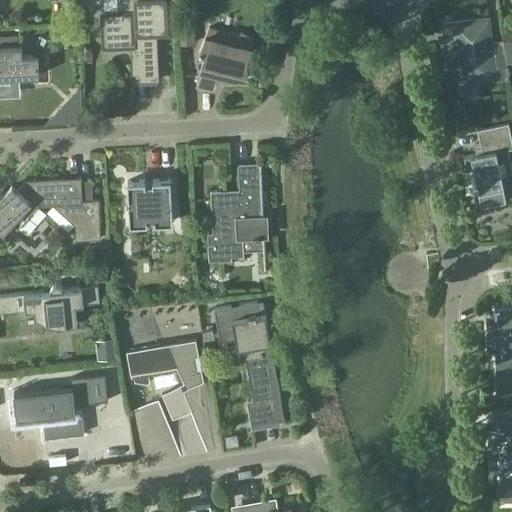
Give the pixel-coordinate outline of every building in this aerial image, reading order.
[(164,0),(117,0),(118,12),(103,12),(105,45),(119,44),(118,35),(131,34),(134,80),(159,79),(156,28),(166,27),(164,0)] [(488,18),(445,23),(449,58),(457,57),(461,83),(508,77),(504,41),(491,43),(488,18)] [(179,43),(195,42),(194,20),(178,21),(179,43)] [(240,34),(210,26),(200,49),(202,51),(203,50),(205,51),(197,85),(214,89),(219,78),(219,74),(230,74),(230,77),(249,77),(248,58),(254,39),(242,31),(240,34)] [(16,76),(40,74),(39,54),(23,54),(23,45),(19,45),(18,36),(0,36),(0,92),(17,92),(16,76)] [(477,154),(472,156),(472,155),(464,156),(467,169),(475,168),(480,190),(474,191),(478,209),(496,205),(495,200),(511,196),(511,165),(508,149),(511,147),(511,137),(509,123),(478,130),(482,146),(476,147),(477,154)] [(261,194),(260,162),(236,163),(238,195),(227,195),(227,190),(209,191),(211,232),(206,232),(207,260),(230,259),(230,256),(242,255),(241,239),(263,238),(261,204),(265,204),(264,194),(261,194)] [(82,176),(26,179),(16,190),(17,191),(12,196),(6,190),(0,197),(0,230),(3,233),(13,222),(18,227),(39,205),(54,204),(76,224),(76,239),(101,237),(99,198),(83,199),(82,176)] [(156,223),(174,222),(171,178),(154,179),(154,182),(146,183),(146,179),(128,180),(129,197),(127,197),(128,208),(130,208),(131,225),(149,224),(149,220),(156,220),(156,223)] [(95,257),(108,257),(108,244),(94,245),(95,257)] [(51,288),(51,290),(0,295),(0,311),(34,308),(35,317),(41,319),(48,321),(58,323),(67,324),(73,324),(78,323),(75,304),(100,301),(98,285),(64,288),(63,286),(61,284),(59,283),(58,283),(56,283),(54,283),(53,284),(52,286),(51,288)] [(280,424),(278,414),(284,413),(263,300),(215,309),(219,334),(235,331),(236,337),(242,336),(253,398),(247,399),(251,423),(278,419),(279,425),(280,424)] [(511,307),(495,307),(495,316),(487,316),(487,350),(495,350),(496,375),(511,375),(511,307)] [(196,337),(127,349),(131,374),(134,374),(135,382),(148,383),(150,380),(149,371),(178,366),(182,379),(179,380),(182,385),(184,384),(184,385),(162,394),(173,420),(192,412),(184,393),(204,383),(196,337)] [(115,356),(114,342),(98,344),(99,358),(115,356)] [(93,402),(90,375),(72,377),(73,386),(15,392),(18,417),(44,415),(46,437),(85,433),(82,409),(76,410),(76,404),(93,402)] [(511,410),(498,411),(499,440),(490,440),(491,467),(499,466),(499,492),(511,491),(511,410)] [(236,511),(292,511),(292,510),(283,511),(268,511),(267,503),(236,509),(236,511)]
